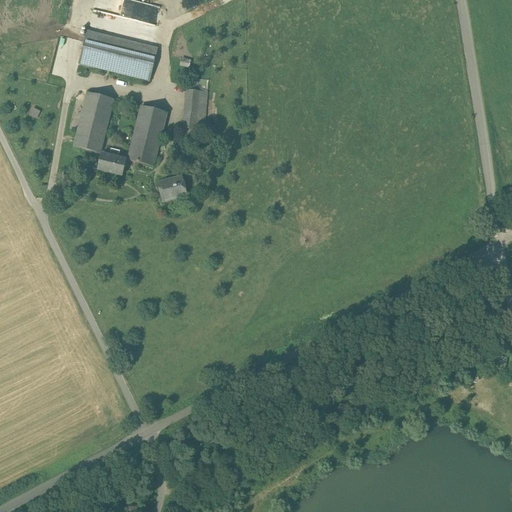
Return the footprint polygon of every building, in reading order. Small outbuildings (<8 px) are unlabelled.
[(157,49),(86,31),(78,64),(149,81),(157,49)] [(200,91),(186,90),(185,99),(199,100),(200,91)] [(207,92),(200,91),(199,100),(196,130),(203,130),(207,92)] [(112,99),(87,93),(74,148),(99,154),(112,99)] [(199,100),(185,99),(182,128),(196,130),(199,100)] [(166,113),(141,106),(127,161),(153,167),(166,113)] [(30,115),(37,118),(41,110),(34,107),(30,115)] [(119,151),(111,149),(109,156),(101,154),(97,170),(121,176),(123,168),(125,169),(126,164),(124,164),(125,160),(117,158),(119,151)] [(181,177),(157,183),(162,202),(186,196),(181,177)]
